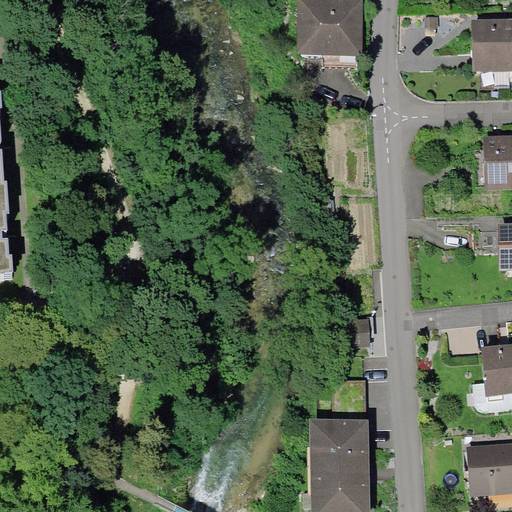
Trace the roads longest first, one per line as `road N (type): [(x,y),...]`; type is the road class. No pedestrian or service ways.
road 1 (residential): [(412,511),(389,113)]
road 2 (residential): [(389,113),(511,111)]
